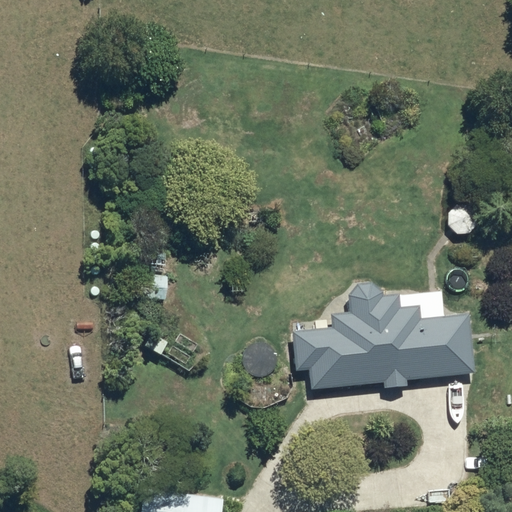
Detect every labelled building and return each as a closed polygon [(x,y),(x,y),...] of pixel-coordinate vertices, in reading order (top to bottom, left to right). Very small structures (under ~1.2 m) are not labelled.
[(138,268),(165,269),(165,252),(139,251),(138,268)] [(136,273),(134,295),(165,298),(166,275),(136,273)] [(405,384),(404,378),(472,371),(466,312),(418,317),(417,304),(397,306),(396,292),(380,294),(380,290),(369,281),(355,282),(347,292),(349,311),(329,313),(330,325),(291,329),(294,367),(306,366),(308,386),(381,379),(382,386),(405,384)] [(143,344),(158,352),(164,340),(150,332),(143,344)] [(274,346),(245,346),(245,372),(274,372),(274,346)] [(140,486),(137,511),(217,511),(219,496),(140,486)]
